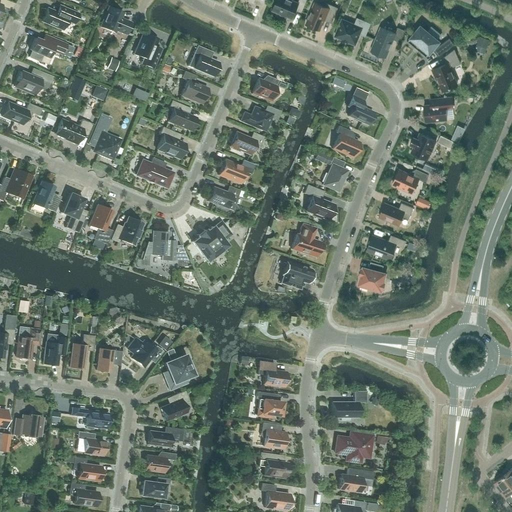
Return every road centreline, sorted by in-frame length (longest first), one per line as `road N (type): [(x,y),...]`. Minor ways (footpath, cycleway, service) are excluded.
road 1 (residential): [(317,337),(395,100),(368,78),(253,33)]
road 2 (residential): [(0,151),(175,218),(253,33)]
road 3 (residential): [(116,511),(127,429),(119,400),(0,386)]
road 4 (residential): [(310,511),(304,396),(317,337)]
